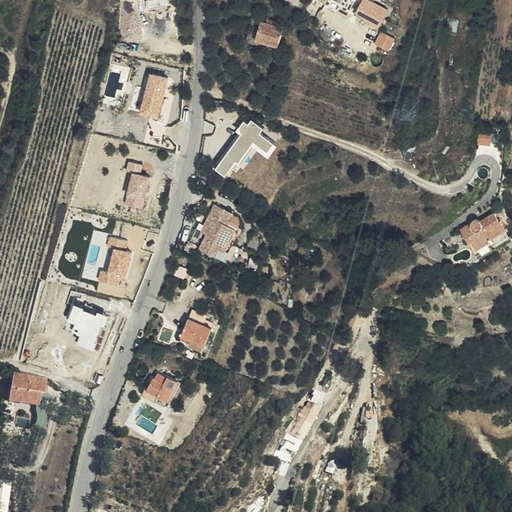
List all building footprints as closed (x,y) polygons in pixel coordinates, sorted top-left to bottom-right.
[(380,27),(388,9),(372,1),(372,0),(356,0),(356,1),(360,3),(355,13),(361,16),(365,18),(364,19),(380,27)] [(457,30),(460,18),(448,15),(446,28),(457,30)] [(252,21),(249,36),(255,37),(259,22),(252,21)] [(255,37),(280,44),(283,28),(277,27),(268,24),(259,22),(255,37)] [(383,31),(377,42),(391,49),(396,37),(383,31)] [(255,37),(249,36),(246,45),(277,53),(279,48),(254,42),(255,37)] [(279,48),(280,44),(255,37),(254,42),(279,48)] [(242,133),(218,165),(228,173),(235,164),(240,168),(257,145),(270,156),(280,143),(263,131),(266,127),(255,118),(251,124),(245,120),(238,130),(242,133)] [(492,145),(493,130),(479,130),(479,145),(492,145)] [(477,202),(481,194),(477,191),(474,190),(471,199),(477,202)] [(225,261),(240,231),(229,226),(235,212),(217,204),(207,224),(213,227),(209,234),(202,249),(225,261)] [(494,235),(508,225),(503,216),(501,218),(495,210),(482,218),(480,217),(478,216),(476,216),(475,217),(473,219),(473,220),(472,221),(462,229),(469,240),(472,238),(478,248),(496,237),(494,235)] [(229,226),(240,231),(246,218),(235,212),(229,226)] [(203,231),(209,234),(213,227),(207,224),(203,231)] [(104,269),(101,279),(119,283),(121,274),(128,276),(135,250),(128,249),(130,240),(112,235),(110,245),(117,247),(111,271),(104,269)] [(205,350),(213,327),(190,318),(183,336),(200,342),(198,347),(205,350)] [(165,407),(179,382),(169,377),(165,383),(155,378),(148,390),(145,388),(142,395),(165,407)] [(45,395),(47,381),(14,378),(10,402),(40,406),(41,395),(45,395)] [(298,423),(312,428),(321,405),(307,400),(298,423)]
